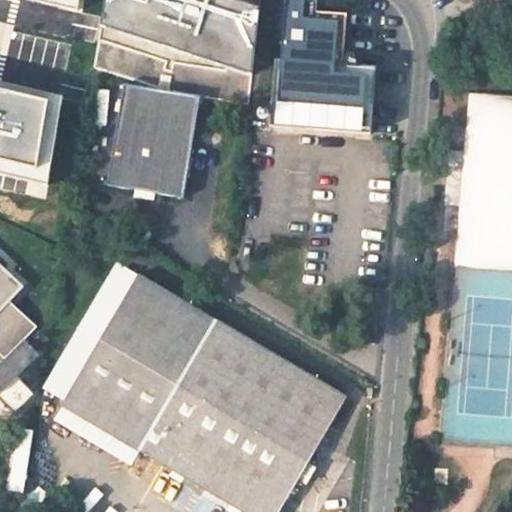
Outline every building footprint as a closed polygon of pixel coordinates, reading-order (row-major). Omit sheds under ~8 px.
[(78,0),(24,0),(76,13),(78,0)] [(105,0),(94,67),(163,91),(200,97),(248,104),(261,0),(105,0)] [(274,60),(269,127),(370,134),(374,89),(373,70),(341,67),(346,15),(316,13),(317,2),(291,0),(286,0),(281,60),(274,60)] [(63,96),(0,82),(0,174),(48,185),(63,96)] [(183,198),(200,97),(163,91),(123,84),(106,185),(183,198)] [(448,171),(448,207),(463,207),(463,171),(448,171)] [(7,205),(3,214),(22,223),(25,214),(7,205)] [(0,314),(11,303),(25,289),(0,265),(0,314)] [(146,452),(249,511),(286,511),(351,398),(271,351),(275,345),(260,336),(256,342),(221,322),(141,276),(65,405),(146,452)] [(11,303),(0,314),(0,355),(6,361),(38,330),(11,303)]
